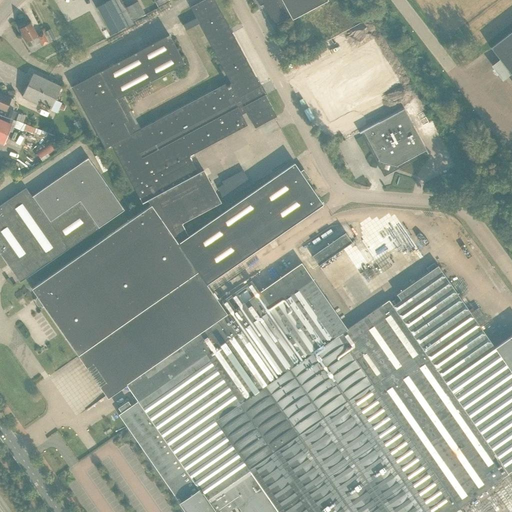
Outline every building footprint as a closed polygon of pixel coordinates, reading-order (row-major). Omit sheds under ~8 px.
[(151,205),(31,288),(77,355),(97,342),(126,384),(138,401),(130,406),(127,401),(118,407),(121,413),(119,415),(177,499),(178,498),(181,502),(180,503),(186,511),(226,511),(237,505),(242,511),(452,511),(498,480),(498,479),(511,469),(511,336),(494,348),(479,327),(487,322),(478,309),(471,314),(438,267),(437,267),(435,263),(427,268),(430,272),(396,294),(400,300),(392,305),(388,300),(347,328),(300,262),(227,314),(207,285),(323,205),(306,180),(309,178),(304,169),(300,172),(295,164),(189,237),(182,224),(221,203),(204,170),(198,173),(189,156),(247,126),(242,115),(247,113),(255,129),(277,117),(265,95),(263,96),(259,88),(261,87),(214,0),(205,0),(191,8),(231,84),(227,87),(225,85),(141,129),(124,96),(185,64),(170,35),(73,87),(105,148),(112,145),(143,203),(148,200),(151,205)] [(111,0),(112,1),(97,8),(112,34),(126,27),(127,29),(134,25),(120,0),(111,0)] [(261,0),(262,1),(258,3),(260,7),(264,5),(275,26),(290,18),(292,20),(328,1),(328,0),(261,0)] [(138,1),(126,7),(133,19),(144,13),(138,1)] [(31,23),(20,29),(28,43),(34,40),(37,45),(41,42),(43,46),(48,43),(43,33),(38,36),(31,23)] [(50,28),(45,30),(50,39),(55,36),(50,28)] [(511,31),(490,48),(511,76),(511,31)] [(62,87),(34,74),(23,98),(51,111),(55,100),(58,101),(59,98),(57,97),(62,87)] [(12,99),(0,94),(0,108),(6,111),(12,99)] [(364,130),(379,159),(378,160),(398,166),(398,165),(427,150),(428,153),(429,153),(405,108),(360,131),(361,132),(364,130)] [(417,115),(422,126),(429,122),(423,112),(417,115)] [(11,125),(0,120),(0,142),(4,144),(11,125)] [(0,253),(20,283),(125,210),(88,158),(32,197),(26,188),(0,206),(0,253)] [(224,198),(250,184),(243,170),(222,181),(224,184),(218,187),(224,198)] [(318,265),(352,242),(346,234),(313,257),(318,265)]
